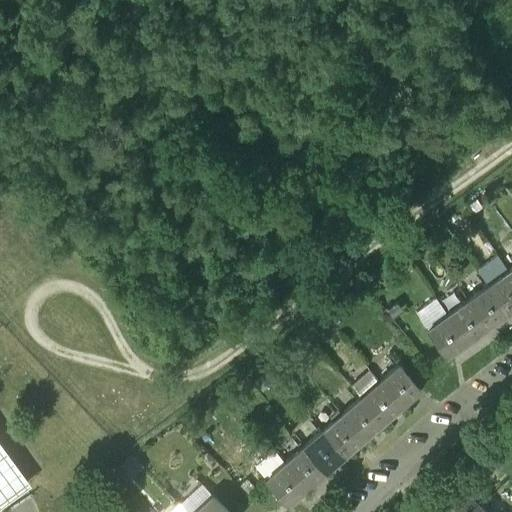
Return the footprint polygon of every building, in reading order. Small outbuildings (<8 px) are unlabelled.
[(511,306),(511,275),(508,270),(487,285),(506,311),(511,306)] [(506,311),(487,285),(467,299),(486,325),(506,311)] [(486,325),(467,299),(447,314),(465,340),(486,325)] [(465,340),(447,314),(426,329),(444,355),(465,340)] [(419,388),(398,363),(378,380),(400,405),(419,388)] [(400,405),(378,380),(360,397),(381,421),(400,405)] [(360,397),(341,413),(362,437),(381,421),(360,397)] [(341,413),(322,430),(343,454),(362,437),(341,413)] [(322,430),(303,446),(324,470),(343,454),(322,430)] [(0,504),(30,483),(0,441),(0,504)] [(303,446),(284,463),(305,487),(324,470),(303,446)] [(305,487),(284,463),(264,479),(285,504),(305,487)] [(461,487),(438,509),(440,511),(472,511),(479,506),(461,487)] [(227,511),(211,495),(192,511),(227,511)]
